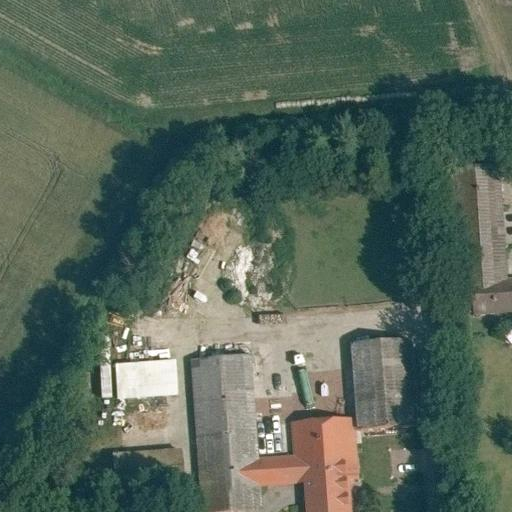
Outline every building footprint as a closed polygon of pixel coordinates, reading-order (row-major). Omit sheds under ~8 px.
[(511,279),(502,280),(494,166),(453,169),(464,325),(511,321),(511,279)] [(230,288),(241,290),(251,236),(239,234),(230,288)] [(401,338),(345,343),(351,431),(407,427),(401,338)] [(111,349),(102,350),(105,398),(113,398),(111,349)] [(246,358),(188,362),(199,504),(200,504),(235,502),(253,500),(252,493),(288,490),(289,511),(347,511),(341,422),(285,426),(287,458),(253,461),(246,358)] [(165,359),(127,362),(130,409),(169,406),(165,359)] [(182,492),(179,445),(114,450),(117,496),(182,492)]
